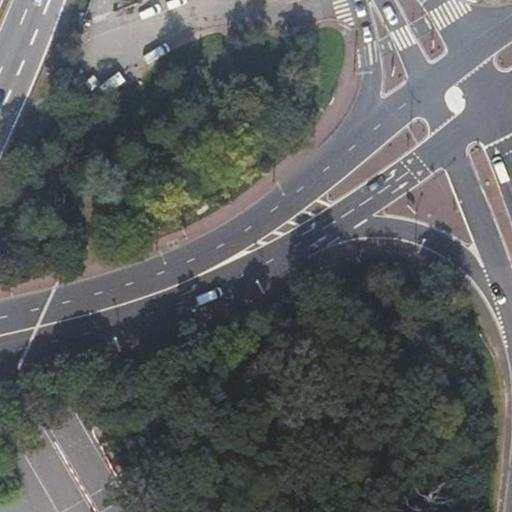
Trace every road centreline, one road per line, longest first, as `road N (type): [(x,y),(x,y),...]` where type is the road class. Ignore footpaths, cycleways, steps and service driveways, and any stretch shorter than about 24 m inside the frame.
road 1 (secondary): [(288,227),(169,289),(0,335)]
road 2 (tertiary): [(345,215),(447,242),(504,294)]
road 3 (tertiary): [(449,139),(504,294)]
road 4 (tertiary): [(363,0),(370,56),(365,135)]
road 5 (secondary): [(345,215),(449,139)]
